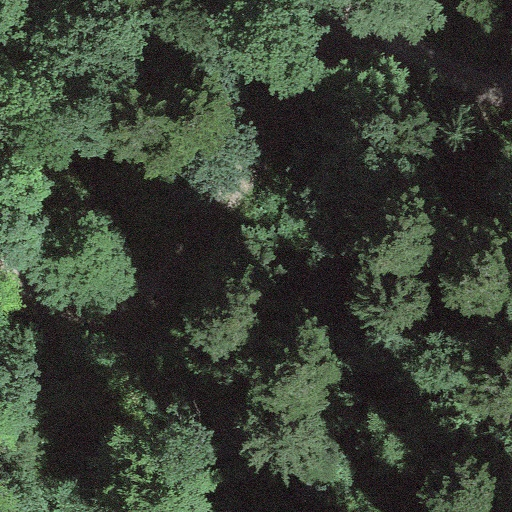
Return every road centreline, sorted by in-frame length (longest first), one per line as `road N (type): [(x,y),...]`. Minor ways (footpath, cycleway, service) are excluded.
road 1 (track): [(357,7),(189,245),(116,308),(65,302),(0,251)]
road 2 (track): [(355,0),(402,49),(511,84)]
